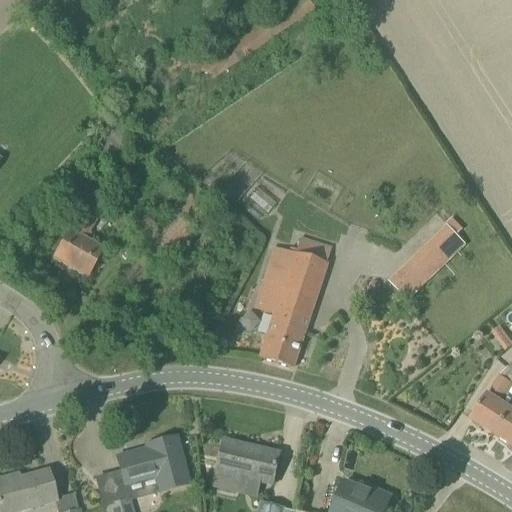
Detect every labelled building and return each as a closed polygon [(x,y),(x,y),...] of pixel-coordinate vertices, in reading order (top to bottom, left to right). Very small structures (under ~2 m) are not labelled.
[(306,0),(293,0),(198,65),(209,81),(313,10),(306,0)] [(72,225),(52,260),(87,280),(103,252),(84,241),(111,193),(79,174),(55,215),(72,225)] [(154,278),(212,202),(193,187),(136,262),(154,278)] [(154,225),(143,218),(137,214),(126,229),(132,234),(143,241),(154,225)] [(447,225),(389,282),(408,301),(466,245),(447,225)] [(273,317),(259,360),(291,370),(331,250),(300,240),(294,256),(274,249),(253,311),(273,317)] [(492,332),(506,351),(511,346),(511,343),(499,326),(492,332)] [(471,421),(495,436),(511,409),(511,371),(507,369),(499,378),(471,421)] [(511,409),(495,436),(511,447),(511,409)] [(116,459),(124,488),(155,480),(158,494),(187,486),(175,439),(156,444),(158,448),(116,459)] [(239,478),(273,486),(280,454),(224,441),(217,473),(214,487),(236,492),(239,478)] [(0,511),(18,511),(55,502),(54,500),(47,474),(9,484),(7,480),(0,481),(0,511)] [(332,511),(384,511),(391,498),(375,491),(373,495),(345,483),(333,510),(332,511)] [(109,511),(130,511),(128,501),(108,507),(109,511)] [(399,502),(395,511),(411,511),(413,508),(399,502)] [(260,503),(258,511),(282,511),(284,509),(260,503)]
